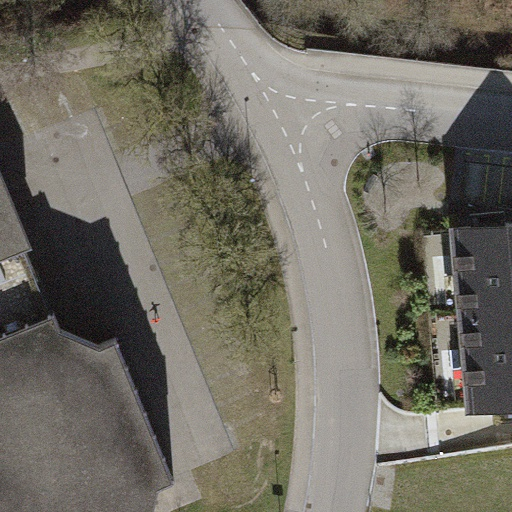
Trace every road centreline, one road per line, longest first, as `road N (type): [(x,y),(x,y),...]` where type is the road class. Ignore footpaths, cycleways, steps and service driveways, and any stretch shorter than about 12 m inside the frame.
road 1 (residential): [(335,511),(345,357),(335,273),(279,108)]
road 2 (residential): [(279,108),(334,103),(511,120)]
road 3 (residential): [(279,108),(200,0)]
